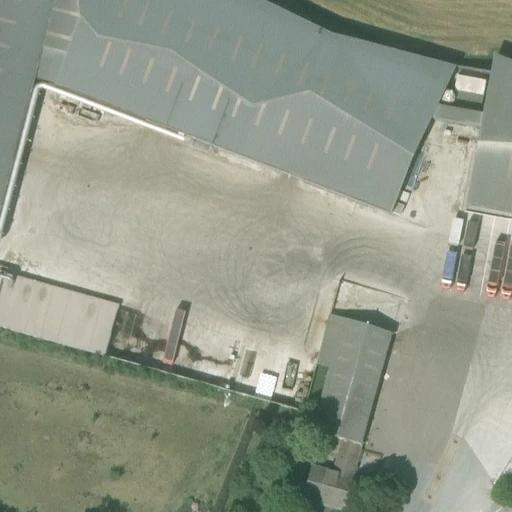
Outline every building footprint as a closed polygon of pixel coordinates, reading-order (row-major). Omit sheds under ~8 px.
[(0,0),(0,216),(35,81),(54,0),(0,0)] [(431,112),(480,131),(490,74),(454,68),(439,84),(226,0),(54,0),(35,81),(391,217),(431,112)] [(511,216),(511,69),(492,66),(465,208),(511,216)] [(438,280),(464,285),(470,257),(445,252),(438,280)] [(0,328),(105,355),(118,303),(0,273),(0,328)] [(343,511),(349,490),(392,335),(342,321),(330,318),(317,366),(329,369),(320,401),(311,432),(311,434),(344,443),(334,478),(313,472),(310,481),(305,499),(343,511)]
